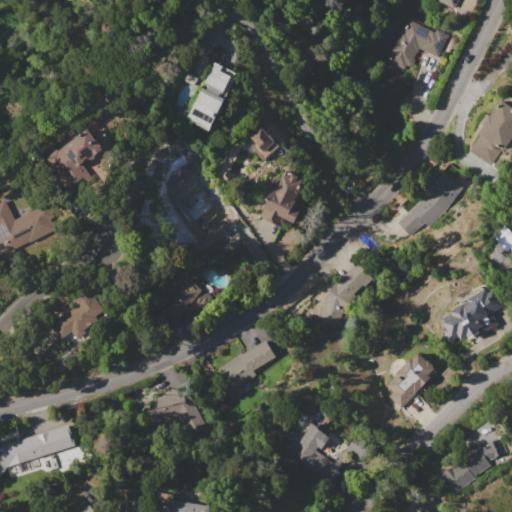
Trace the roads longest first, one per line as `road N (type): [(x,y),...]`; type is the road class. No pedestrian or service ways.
road 1 (tertiary): [(499,0),(411,164),(271,301),(137,370),(0,406)]
road 2 (residential): [(511,362),(481,380),(349,511)]
road 3 (residential): [(0,329),(103,245)]
